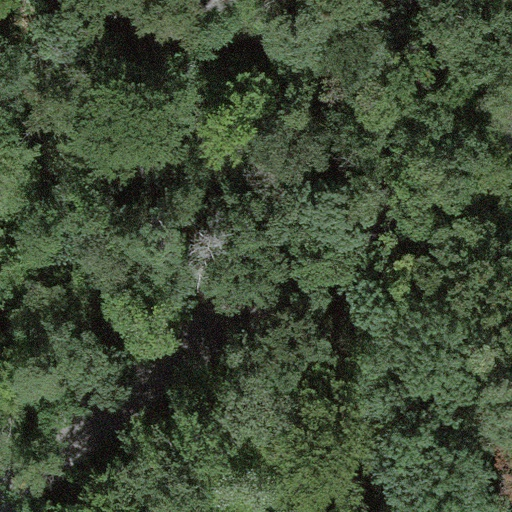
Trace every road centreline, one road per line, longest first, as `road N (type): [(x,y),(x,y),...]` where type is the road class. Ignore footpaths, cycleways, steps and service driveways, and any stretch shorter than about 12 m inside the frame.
road 1 (tertiary): [(0,501),(295,263),(511,122)]
road 2 (track): [(301,31),(511,0)]
road 3 (track): [(138,0),(301,31)]
